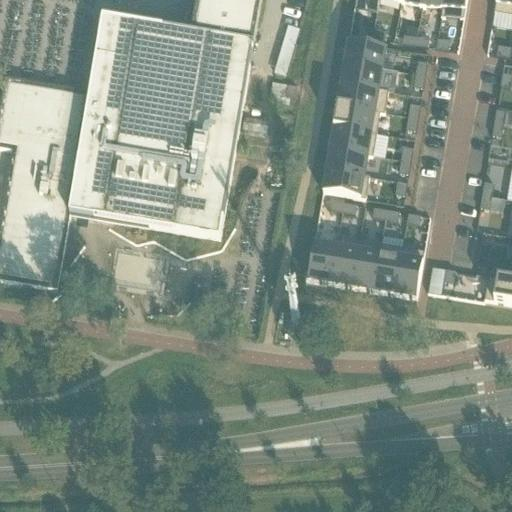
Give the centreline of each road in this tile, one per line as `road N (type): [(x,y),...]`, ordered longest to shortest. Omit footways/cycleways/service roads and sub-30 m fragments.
road 1 (secondary): [(0,470),(277,450)]
road 2 (secondary): [(511,399),(277,450)]
road 3 (secondary): [(277,450),(511,442)]
